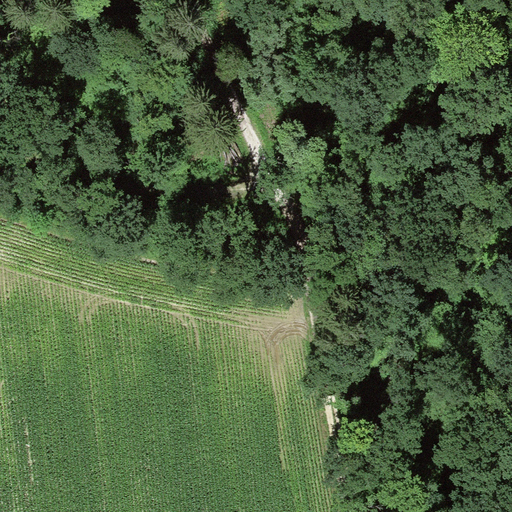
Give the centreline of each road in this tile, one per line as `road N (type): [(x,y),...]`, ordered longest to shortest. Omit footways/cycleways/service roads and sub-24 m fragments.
road 1 (track): [(354,511),(301,217),(258,155),(184,0)]
road 2 (track): [(301,217),(0,162)]
